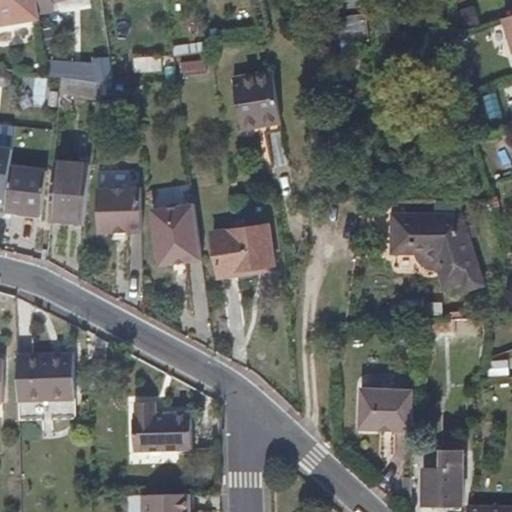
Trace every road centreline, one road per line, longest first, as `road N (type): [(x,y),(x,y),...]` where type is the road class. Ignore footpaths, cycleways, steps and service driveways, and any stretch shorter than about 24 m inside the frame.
road 1 (residential): [(244,396),(111,315),(0,268)]
road 2 (residential): [(370,511),(244,396)]
